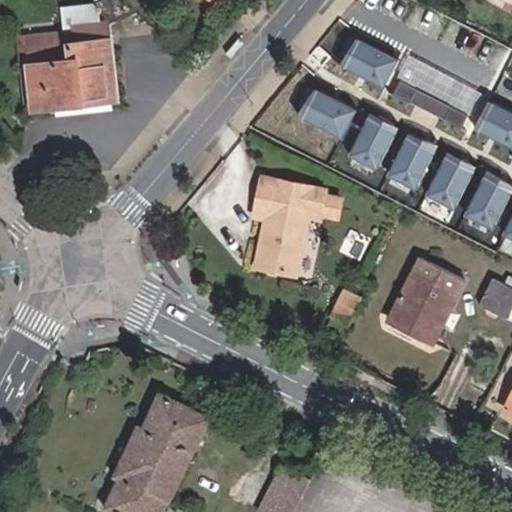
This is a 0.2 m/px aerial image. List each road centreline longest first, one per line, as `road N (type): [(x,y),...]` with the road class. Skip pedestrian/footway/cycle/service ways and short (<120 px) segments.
road 1 (tertiary): [(82,262),(141,304),(511,486)]
road 2 (tertiary): [(306,0),(82,262)]
road 3 (tertiary): [(82,262),(37,323),(0,394)]
